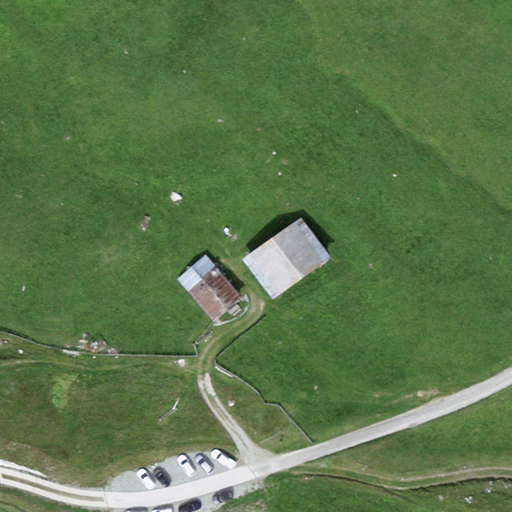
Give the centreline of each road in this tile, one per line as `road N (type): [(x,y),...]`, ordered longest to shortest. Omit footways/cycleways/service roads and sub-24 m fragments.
road 1 (track): [(253,469),(511,377)]
road 2 (track): [(0,479),(67,497),(115,498),(174,494),(253,469)]
road 3 (track): [(511,479),(402,487),(253,469)]
